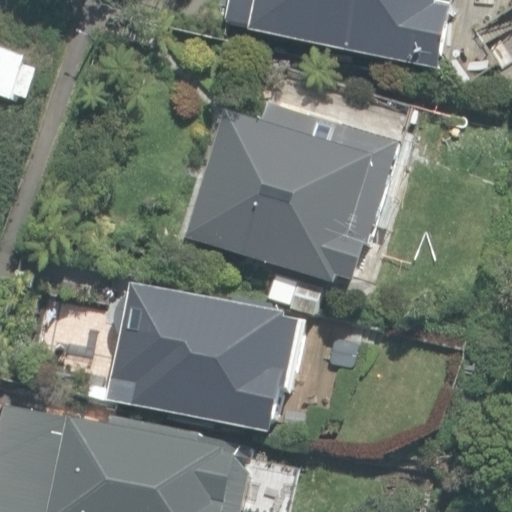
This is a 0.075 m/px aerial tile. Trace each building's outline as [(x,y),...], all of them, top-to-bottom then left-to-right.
[(254,35),(446,73),(458,13),(444,10),(445,0),(233,0),(228,24),(255,29),(254,35)] [(0,94),(17,102),(34,63),(0,49),(0,94)] [(190,239),(339,285),(342,278),(360,283),(403,144),(273,104),(267,123),(230,112),(190,239)] [(288,306),(294,284),(272,278),(266,300),(288,306)] [(317,317),(325,291),(300,283),(292,310),(317,317)] [(137,408),(279,437),(288,391),(295,393),(309,324),(294,321),(295,317),(136,285),(116,382),(121,382),(117,398),(138,402),(137,408)] [(233,448),(5,406),(0,435),(0,511),(293,511),(301,470),(231,457),(233,448)] [(391,511),(429,511),(434,492),(397,485),(391,511)]
